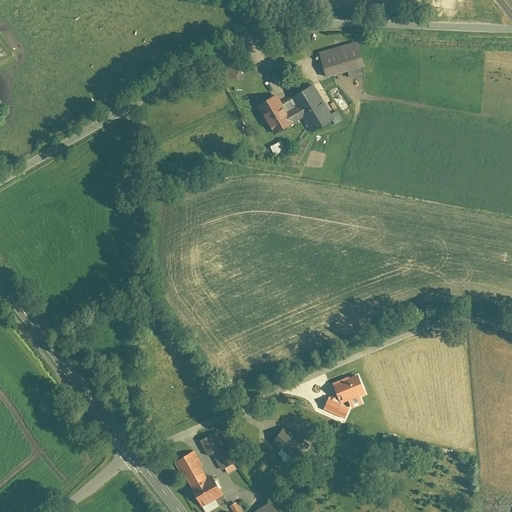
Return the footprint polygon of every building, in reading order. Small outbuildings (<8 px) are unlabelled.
[(316,55),(323,80),(362,69),(355,44),(316,55)] [(227,68),(223,79),(235,82),(238,71),(227,68)] [(293,108),(284,113),(274,96),(256,107),(273,135),(290,124),(290,123),(299,117),(309,133),(329,121),(309,88),(288,101),(293,108)] [(268,147),(272,157),(285,152),(281,142),(268,147)] [(368,374),(356,387),(376,407),(389,394),(368,374)] [(403,427),(381,425),(380,440),(402,442),(403,427)] [(281,430),(270,446),(295,464),(306,448),(281,430)] [(214,433),(198,442),(206,456),(222,447),(214,433)] [(208,458),(217,472),(237,460),(228,445),(208,458)] [(201,509),(202,511),(210,511),(216,508),(212,501),(219,497),(192,452),(172,465),(199,510),(201,509)] [(308,468),(316,478),(333,465),(325,455),(308,468)] [(286,511),(278,498),(256,511),(286,511)] [(241,511),(236,503),(227,508),(229,511),(241,511)]
